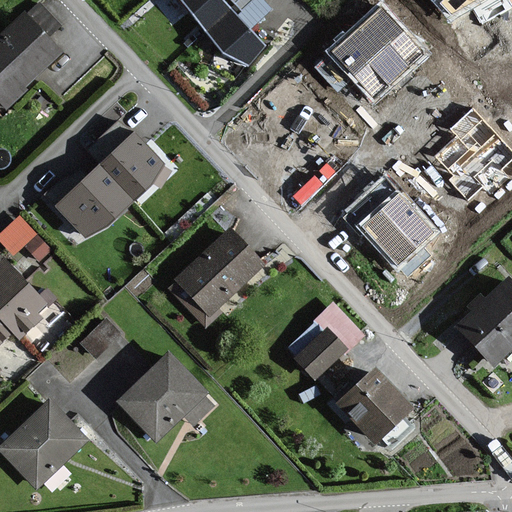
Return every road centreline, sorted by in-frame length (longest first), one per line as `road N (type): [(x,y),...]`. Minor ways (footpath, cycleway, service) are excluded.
road 1 (residential): [(73,0),(480,430),(508,470),(509,490)]
road 2 (residential): [(509,490),(226,511)]
